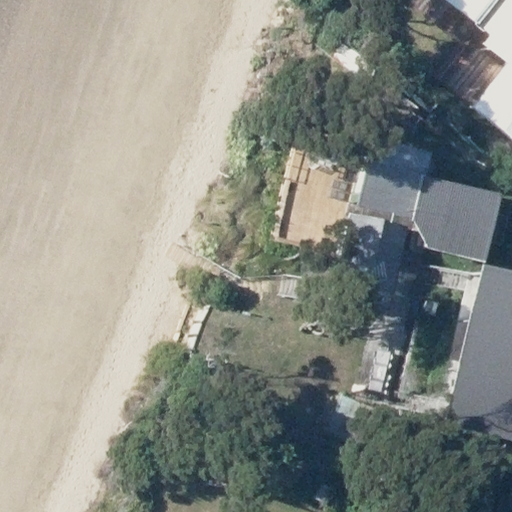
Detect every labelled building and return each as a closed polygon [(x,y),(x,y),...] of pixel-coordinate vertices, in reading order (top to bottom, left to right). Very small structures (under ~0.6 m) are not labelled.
[(511,0),(427,0),(495,55),(511,33),(511,0)] [(415,223),(436,228),(429,257),(478,269),(494,201),(422,184),(426,168),(367,154),(353,213),(413,228),(415,223)] [(346,219),(327,306),(386,318),(405,232),(346,219)] [(487,449),(511,331),(511,297),(440,283),(408,433),(487,449)] [(389,418),(333,398),(317,442),(373,463),(389,418)]
